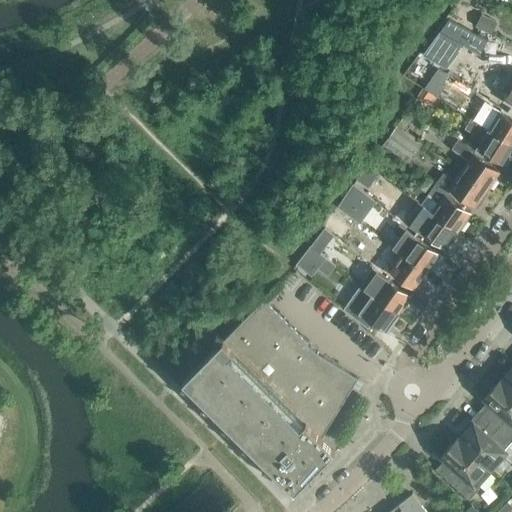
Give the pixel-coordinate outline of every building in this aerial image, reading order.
[(480,17),(475,28),(488,35),(494,24),(480,17)] [(476,91),(499,105),(511,83),(511,72),(494,62),(476,91)] [(450,77),(439,69),(426,88),(437,96),(450,77)] [(425,89),(419,98),(432,108),(439,99),(425,89)] [(511,119),(499,111),(488,130),(511,144),(511,119)] [(407,114),(397,128),(403,132),(413,118),(407,114)] [(508,157),(510,158),(511,155),(511,144),(488,130),(471,119),(466,128),(474,133),(469,142),(504,164),(508,157)] [(403,132),(397,128),(385,146),(410,163),(422,146),(403,132)] [(496,179),(494,178),(499,171),(473,153),(475,150),(459,139),(452,148),(468,159),(460,170),(488,190),(496,179)] [(380,173),(368,165),(358,179),(370,188),(380,173)] [(460,171),(454,179),(443,171),(435,182),(447,191),(449,188),(475,206),(480,200),(481,201),(488,190),(460,171)] [(422,175),(415,185),(426,193),(433,183),(422,175)] [(438,201),(431,212),(459,231),(467,221),(465,220),(470,213),(444,194),(447,191),(435,182),(427,194),(438,201)] [(365,193),(353,185),(342,200),(354,209),(365,193)] [(450,241),(452,242),(459,231),(431,212),(423,222),(401,206),(395,215),(417,231),(419,228),(445,248),(450,241)] [(332,218),(325,227),(327,228),(335,234),(339,237),(343,231),(342,226),(332,218)] [(402,252),(401,253),(429,273),(437,262),(435,261),(440,254),(414,235),(399,224),(394,231),(401,236),(394,246),(402,252)] [(323,228),(310,246),(311,246),(319,254),(333,235),(323,228)] [(316,263),(319,259),(321,261),(324,257),(319,254),(311,246),(297,263),(307,271),(315,262),(316,263)] [(422,283),(429,273),(401,253),(393,265),(368,246),(361,255),(387,273),(389,270),(415,289),(420,282),(422,283)] [(380,282),(372,294),(400,314),(407,303),(406,302),(411,295),(384,277),(387,273),(361,255),(355,265),(380,282)] [(391,323),(392,324),(400,314),(372,294),(361,286),(344,309),(368,327),(373,321),(386,330),(391,323)] [(315,351),(265,301),(263,300),(183,381),(295,491),(335,450),(322,437),(358,378),(315,351)] [(511,365),(504,374),(506,376),(501,381),(511,391),(511,365)] [(491,403),(482,413),(511,439),(511,391),(501,381),(500,379),(483,397),(491,403)] [(463,434),(459,439),(458,439),(490,468),(506,450),(504,449),(511,439),(482,413),(474,422),(472,421),(461,432),(463,434)] [(475,485),(490,468),(458,439),(459,439),(457,437),(441,455),(448,462),(440,471),(436,467),(436,468),(469,498),(479,488),(475,485)] [(427,511),(421,504),(421,505),(412,493),(398,504),(400,506),(392,511),(427,511)] [(511,505),(507,501),(495,511),(508,511),(511,509),(511,505)]
